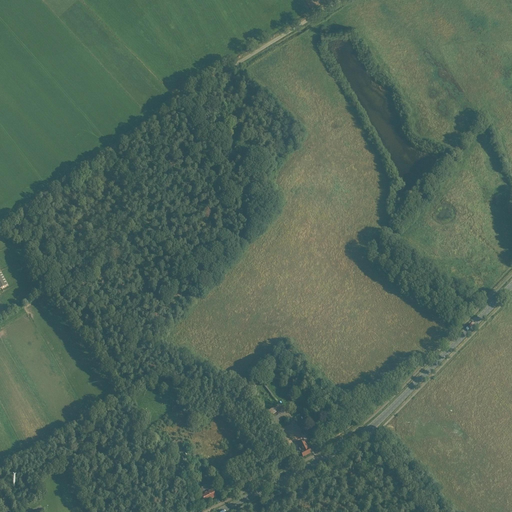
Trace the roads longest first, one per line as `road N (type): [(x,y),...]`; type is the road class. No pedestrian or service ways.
road 1 (unclassified): [(0,222),(340,0)]
road 2 (secondary): [(218,511),(363,434),(511,285)]
road 3 (track): [(181,98),(279,202)]
